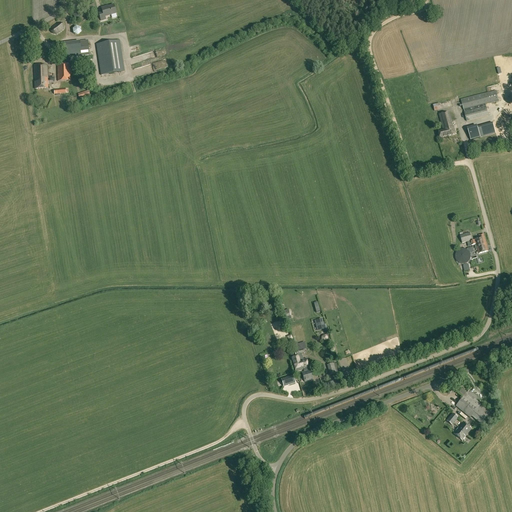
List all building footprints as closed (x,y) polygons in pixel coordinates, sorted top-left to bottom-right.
[(116,14),(114,5),(105,7),(101,8),(102,12),(99,13),(101,21),(106,19),(105,17),(116,14)] [(73,15),(75,19),(84,14),(81,10),(73,15)] [(63,23),(59,23),(52,29),(51,32),(53,34),(56,35),(64,29),(65,26),(63,23)] [(79,50),(64,52),(64,58),(89,56),(88,45),(87,41),(83,41),(83,46),(79,46),(79,50)] [(96,44),(101,75),(118,73),(113,42),(96,44)] [(48,88),(47,65),(34,65),(35,89),(48,88)] [(70,81),(70,65),(57,65),(58,81),(70,81)] [(489,116),(486,105),(499,102),(496,90),(461,100),(467,121),(489,116)] [(456,134),(454,127),(453,127),(449,112),(439,115),(443,131),(438,132),(440,138),(456,134)] [(467,129),(470,140),(495,133),(492,122),(467,129)] [(464,234),(460,235),(462,243),(472,240),(470,233),(466,234),(464,234)] [(484,237),(483,234),(479,235),(480,238),(475,240),(471,242),(472,246),(476,245),(479,254),(488,251),(484,237)] [(458,251),(457,251),(457,252),(456,253),(456,254),(455,255),(455,256),(455,257),(455,258),(456,258),(456,259),(456,260),(457,261),(457,262),(458,262),(459,263),(460,264),(461,264),(462,264),(463,264),(464,264),(465,264),(466,263),(467,263),(468,262),(469,262),(469,261),(470,261),(470,260),(470,259),(471,259),(471,258),(471,257),(471,256),(471,255),(470,254),(470,253),(470,252),(469,252),(469,251),(468,251),(468,250),(467,250),(466,249),(465,249),(463,249),(462,249),(461,249),(460,249),(459,250),(458,250),(458,251)] [(317,331),(327,329),(326,324),(324,325),(322,319),(315,321),(317,331)] [(282,324),(275,325),(277,337),(284,336),(282,324)] [(304,382),(313,379),(310,371),(307,372),(306,369),(309,368),(306,358),(303,359),(301,353),(304,352),(303,350),(306,349),(304,342),(296,345),(297,351),(295,352),(295,355),(296,357),(292,358),(296,372),(303,370),(304,373),(302,373),(304,382)] [(337,374),(334,366),(333,363),(327,365),(330,376),(337,374)] [(282,380),(284,386),(295,383),(293,376),(282,380)] [(490,412),(467,393),(456,406),(470,418),(471,416),(481,424),(490,412)] [(458,418),(453,414),(447,421),(452,425),(458,418)] [(471,429),(463,422),(453,434),(462,441),(471,429)]
